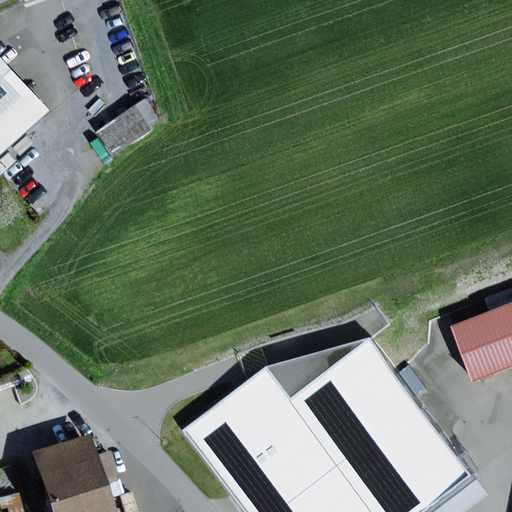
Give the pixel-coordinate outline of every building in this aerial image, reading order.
[(0,154),(48,113),(0,58),(0,154)] [(111,146),(161,118),(148,93),(97,121),(111,146)] [(511,365),(511,304),(454,327),(475,380),(511,365)] [(369,338),(268,368),(183,431),(243,511),(413,511),(468,471),(369,338)] [(111,511),(88,438),(39,453),(57,511),(111,511)]
